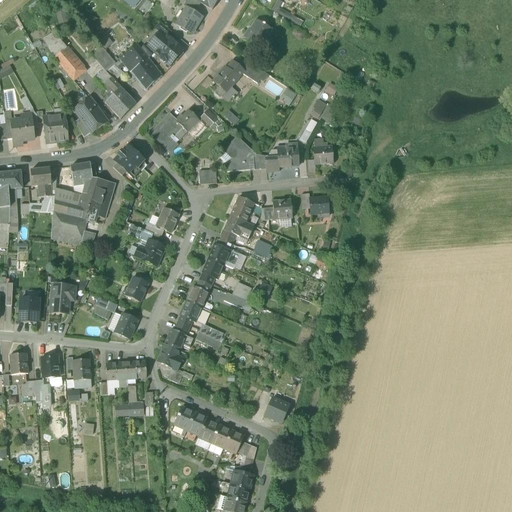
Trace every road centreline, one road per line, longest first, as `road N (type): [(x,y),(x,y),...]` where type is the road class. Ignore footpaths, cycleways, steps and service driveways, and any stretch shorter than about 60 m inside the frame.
road 1 (residential): [(147,343),(158,387),(279,440),(262,511)]
road 2 (unclassified): [(128,129),(235,0)]
road 3 (residential): [(147,343),(197,215),(189,194)]
road 4 (residential): [(189,194),(348,178)]
road 5 (residential): [(0,336),(133,349),(147,343)]
road 6 (unclassified): [(0,164),(88,156),(128,129)]
